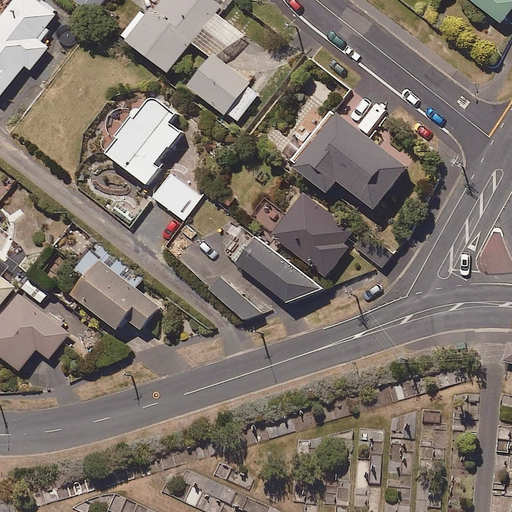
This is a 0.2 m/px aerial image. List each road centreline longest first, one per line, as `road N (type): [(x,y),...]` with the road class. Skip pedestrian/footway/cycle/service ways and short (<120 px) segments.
road 1 (tertiary): [(421,310),(115,415),(0,435)]
road 2 (residential): [(314,0),(511,153)]
road 3 (tertiary): [(511,153),(421,310)]
